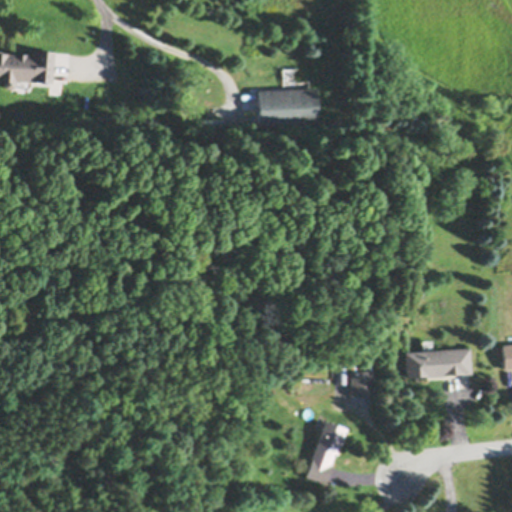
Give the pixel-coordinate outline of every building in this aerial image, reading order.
[(4,83),(4,79),(0,79),(0,50),(8,50),(8,51),(14,51),(15,50),(26,51),(26,52),(32,52),(32,47),(53,48),(52,81),(16,78),(16,84),(12,86),(7,86),(4,83)] [(257,86),(315,84),(317,122),(259,125),(257,86)] [(511,340),(511,365),(504,366),(502,342),(511,340)] [(405,350),(470,345),(472,371),(461,372),(461,371),(445,372),(445,373),(427,375),(427,374),(407,376),(405,350)] [(372,387),(373,393),(351,394),(350,369),(372,369),(372,379),(374,379),(374,387),(372,387)] [(325,418),(347,426),(337,452),(334,451),(330,462),(332,463),(325,482),(305,474),(311,458),(310,458),(325,418)]
